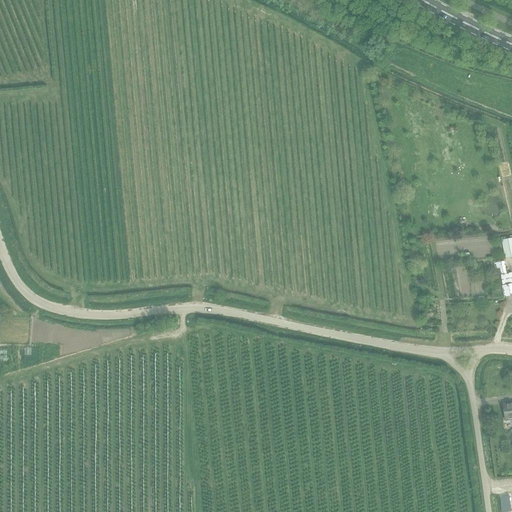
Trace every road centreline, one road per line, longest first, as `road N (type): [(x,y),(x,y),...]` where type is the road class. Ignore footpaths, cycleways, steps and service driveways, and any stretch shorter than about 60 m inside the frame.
road 1 (unclassified): [(441,353),(205,308),(68,312),(25,291),(0,246)]
road 2 (unclassified): [(487,511),(468,384)]
